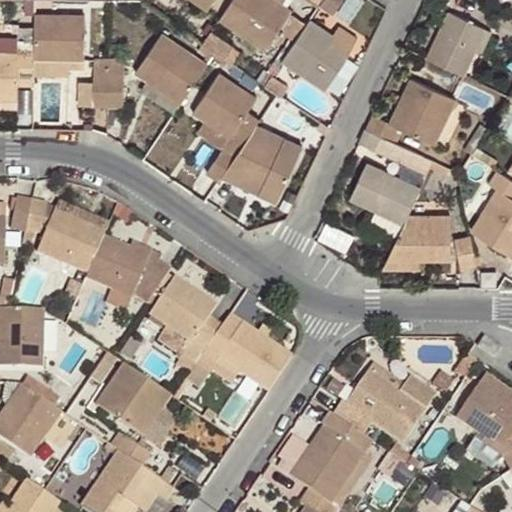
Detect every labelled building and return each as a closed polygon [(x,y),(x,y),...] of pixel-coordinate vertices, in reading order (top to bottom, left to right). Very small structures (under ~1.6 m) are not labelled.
[(52,8),(51,0),(34,0),(34,7),(52,8)] [(215,0),(191,0),(208,11),(215,0)] [(273,0),(232,0),(220,20),(266,50),(291,12),(282,6),(273,0)] [(334,14),(343,0),(323,0),(321,5),(334,14)] [(449,12),(426,59),(464,77),(486,29),(449,12)] [(86,15),(35,15),(34,48),(34,61),(69,62),(85,62),(86,15)] [(310,21),(282,62),(325,91),(348,58),(358,39),(339,26),(332,36),(310,21)] [(207,64),(203,61),(162,33),(134,73),(147,81),(181,103),(207,64)] [(216,44),(212,50),(215,52),(231,62),(235,56),(216,44)] [(19,87),(33,87),(34,69),(34,61),(34,48),(19,48),(19,54),(0,53),(0,98),(18,99),(19,87)] [(215,52),(212,50),(203,61),(207,64),(213,56),(215,52)] [(231,62),(215,52),(213,56),(231,68),(234,64),(231,62)] [(93,106),(108,107),(108,59),(94,58),(93,106)] [(108,59),(108,107),(124,107),(125,59),(108,59)] [(69,62),(34,61),(34,69),(69,70),(69,62)] [(256,126),(260,120),(248,112),(257,98),(219,73),(192,113),(204,121),(229,138),(221,150),(206,173),(219,181),(221,178),(256,126)] [(399,128),(434,144),(455,99),(411,78),(399,104),(404,106),(395,126),(399,128)] [(143,86),(176,109),(181,103),(147,81),(143,86)] [(511,90),(507,96),(503,102),(511,107),(511,90)] [(399,104),(390,123),(395,126),(404,106),(399,104)] [(393,143),(399,128),(395,126),(390,123),(372,115),(365,131),(393,143)] [(196,133),(221,150),(229,138),(204,121),(196,133)] [(463,150),(471,154),(488,128),(480,123),(463,150)] [(256,126),(221,178),(235,185),(238,179),(260,189),(257,195),(277,203),(303,147),(256,126)] [(365,131),(358,144),(389,157),(396,144),(393,143),(365,131)] [(421,155),(403,148),(397,159),(416,167),(421,155)] [(447,176),(449,169),(434,161),(429,169),(447,176)] [(409,212),(420,189),(365,163),(348,200),(376,213),(403,226),(409,212)] [(511,178),(499,170),(489,185),(498,190),(481,217),(472,232),(508,254),(511,247),(511,178)] [(235,185),(257,195),(260,189),(238,179),(235,185)] [(498,190),(489,185),(487,185),(471,211),(481,217),(498,190)] [(26,232),(33,201),(17,198),(10,229),(26,232)] [(47,205),(33,201),(26,232),(44,236),(36,253),(89,274),(103,239),(106,232),(95,227),(55,210),(47,207),(47,205)] [(98,217),(59,201),(55,210),(95,227),(98,217)] [(450,213),(409,212),(403,226),(397,237),(386,260),(420,260),(450,260),(450,213)] [(403,226),(376,213),(370,224),(397,237),(403,226)] [(461,270),(476,268),(476,265),(473,252),(469,236),(455,239),(461,270)] [(89,274),(86,279),(132,298),(133,295),(148,303),(153,295),(166,276),(170,270),(158,261),(150,257),(130,249),(103,239),(89,274)] [(132,242),(130,249),(150,257),(153,251),(132,242)] [(479,250),(473,252),(476,265),(482,264),(479,250)] [(386,260),(382,270),(421,270),(420,260),(386,260)] [(173,280),(166,276),(153,295),(159,299),(173,280)] [(0,309),(9,310),(16,277),(6,277),(0,306),(0,309)] [(174,278),(173,280),(159,299),(148,315),(166,327),(190,344),(182,356),(197,366),(217,337),(203,327),(208,319),(217,306),(174,278)] [(0,368),(42,369),(43,310),(9,310),(0,309),(0,368)] [(239,375),(268,394),(292,357),(267,340),(257,334),(230,316),(222,328),(217,337),(197,366),(192,373),(203,380),(209,371),(232,386),(239,375)] [(222,328),(208,319),(203,327),(217,337),(222,328)] [(158,340),(182,356),(190,344),(166,327),(158,340)] [(261,328),(257,334),(267,340),(271,334),(261,328)] [(502,348),(484,336),(477,346),(495,357),(502,348)] [(175,366),(190,376),(192,373),(197,366),(182,356),(175,366)] [(374,362),(369,369),(397,388),(401,381),(374,362)] [(173,396),(124,364),(96,407),(144,439),(145,437),(163,411),(173,396)] [(341,401),(332,415),(358,433),(363,436),(371,424),(403,445),(439,392),(409,373),(399,389),(397,388),(369,369),(346,404),(341,401)] [(511,394),(485,375),(481,383),(511,403),(511,394)] [(0,439),(30,459),(61,412),(54,407),(40,398),(19,384),(4,382),(2,402),(6,407),(0,415),(0,439)] [(511,438),(511,403),(481,383),(457,418),(487,438),(504,449),(508,443),(511,438)] [(46,390),(40,398),(54,407),(60,399),(46,390)] [(163,411),(145,437),(158,447),(177,419),(163,411)] [(310,444),(288,477),(309,491),(332,506),(365,456),(349,445),(358,433),(332,415),(324,426),(328,429),(316,448),(310,444)] [(328,429),(324,426),(322,426),(310,444),(316,448),(328,429)] [(125,437),(117,449),(120,451),(144,467),(151,455),(150,454),(139,447),(125,437)] [(504,449),(487,438),(482,445),(501,458),(511,451),(511,445),(508,443),(504,449)] [(143,442),(139,447),(150,454),(154,449),(143,442)] [(13,453),(0,444),(0,461),(4,465),(13,453)] [(406,464),(411,456),(395,446),(389,453),(406,464)] [(164,501),(174,487),(144,467),(120,451),(80,509),(85,511),(136,511),(137,510),(128,504),(141,486),(158,497),(164,501)] [(511,451),(501,458),(510,472),(511,470),(511,451)] [(424,465),(411,456),(406,464),(419,473),(424,465)] [(55,511),(62,503),(26,479),(9,504),(4,511),(55,511)] [(128,504),(137,510),(137,509),(141,511),(147,511),(158,497),(141,486),(128,504)] [(306,508),(303,511),(333,511),(337,507),(332,506),(309,491),(301,504),(306,508)] [(0,511),(4,511),(9,504),(4,501),(0,507),(0,511)]
